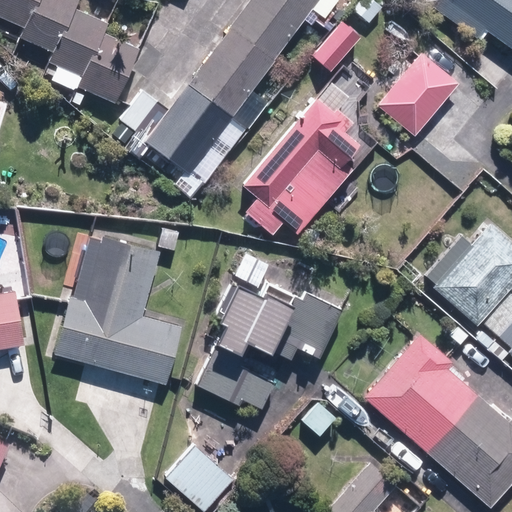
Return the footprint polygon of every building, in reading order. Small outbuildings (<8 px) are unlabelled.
[(0,0),(0,19),(22,30),(36,0),(0,0)] [(76,0),(36,0),(22,30),(18,38),(51,53),(72,9),(76,0)] [(251,0),(230,29),(275,62),(308,17),(285,0),(251,0)] [(285,0),(308,17),(320,0),(285,0)] [(369,0),(357,0),(350,9),(366,22),(378,7),(369,0)] [(511,0),(439,0),(433,9),(475,38),(481,29),(511,50),(511,0)] [(105,25),(72,9),(51,53),(46,62),(79,77),(101,33),(105,25)] [(356,38),(338,23),(311,57),(329,71),(356,38)] [(189,84),(233,117),(275,62),(230,29),(189,84)] [(137,50),(101,33),(79,77),(75,86),(112,103),(137,50)] [(509,72),(483,51),(470,67),(495,88),(509,72)] [(412,136),(456,83),(419,53),(375,106),(412,136)] [(233,117),(189,84),(146,141),(190,174),(233,117)] [(353,121),(338,108),(334,112),(316,97),(243,184),(259,197),(247,211),(274,234),(284,221),(299,233),(353,168),(348,164),(363,146),(345,131),(353,121)] [(511,245),(487,223),(469,243),(459,235),(423,276),(433,284),(430,288),(473,326),(478,320),(508,347),(504,352),(511,358),(511,292),(506,288),(511,281),(511,245)] [(72,290),(83,293),(81,301),(67,297),(51,354),(162,384),(177,328),(139,317),(157,252),(99,236),(98,240),(86,237),(72,290)] [(265,354),(266,350),(288,360),(293,348),(315,359),(339,309),(304,292),(300,299),(270,285),(264,282),(257,297),(232,285),(215,321),(222,324),(213,343),(215,344),(196,386),(236,405),(239,400),(259,409),(271,383),(251,374),(261,352),(265,354)] [(0,348),(21,345),(13,291),(0,293),(0,348)] [(504,422),(443,369),(450,362),(417,333),(361,397),(487,507),(511,479),(511,416),(510,415),(504,422)] [(332,418),(316,403),(300,422),(316,436),(332,418)] [(231,479),(193,446),(164,479),(202,511),(231,479)] [(372,511),(371,511),(394,485),(366,461),(322,511),(372,511)]
